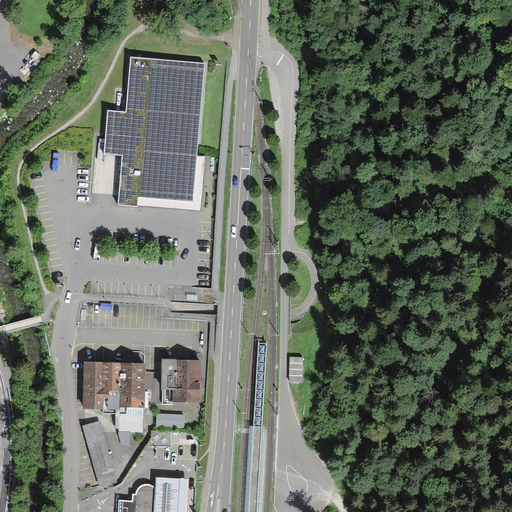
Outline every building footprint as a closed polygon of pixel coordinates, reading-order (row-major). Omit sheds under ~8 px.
[(194,201),(204,63),(131,58),(126,112),(108,110),(105,152),(122,153),(118,205),(138,207),(139,197),(194,201)] [(97,302),(97,312),(105,312),(106,302),(97,302)] [(267,346),(258,345),(253,426),(263,426),(267,346)] [(192,353),(165,353),(164,386),(171,386),(171,400),(202,401),(203,374),(192,374),(192,353)] [(106,414),(121,414),(121,445),(132,445),(132,432),(145,432),(145,354),(86,354),(86,408),(106,408),(106,414)] [(290,357),(290,383),(303,383),(303,358),(290,357)] [(186,426),(186,412),(158,412),(158,426),(186,426)] [(118,481),(103,419),(86,424),(101,485),(118,481)] [(253,426),(251,426),(246,511),(260,511),(266,426),(263,426),(253,426)] [(156,487),(153,511),(186,511),(189,479),(174,478),(156,477),(156,487)] [(153,511),(156,487),(149,484),(146,484),(142,485),(139,487),(137,491),(137,495),(134,495),(133,501),(120,500),(119,511),(153,511)]
